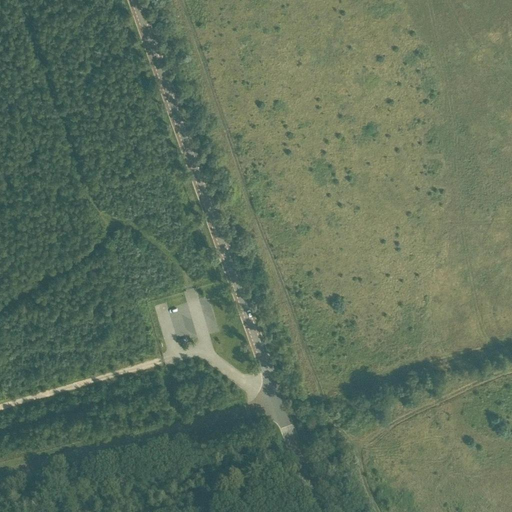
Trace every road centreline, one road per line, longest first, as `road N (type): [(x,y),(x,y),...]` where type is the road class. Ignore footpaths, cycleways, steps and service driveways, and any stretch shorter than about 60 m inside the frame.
road 1 (track): [(378,511),(353,441),(327,408),(182,0)]
road 2 (secondary): [(317,511),(134,0)]
road 3 (track): [(22,0),(95,215),(107,225),(124,222),(174,257),(189,289)]
road 4 (track): [(172,356),(0,407)]
road 5 (track): [(353,441),(511,366)]
